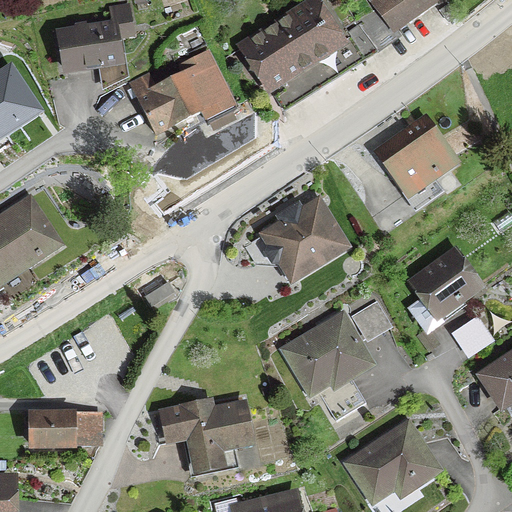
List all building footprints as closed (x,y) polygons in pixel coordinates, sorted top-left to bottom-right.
[(324,0),(315,0),(280,23),(321,84),(362,58),(324,0)] [(396,33),(392,28),(431,0),(379,0),(374,4),(377,9),(352,23),(372,51),(396,33)] [(321,84),(280,23),(240,48),(251,65),(250,72),(257,74),(280,110),(321,84)] [(58,36),(64,72),(118,63),(112,27),(58,36)] [(204,111),(208,120),(231,108),(205,55),(182,66),(186,74),(154,90),(148,77),(133,85),(131,89),(153,136),(204,111)] [(0,136),(41,109),(11,64),(0,71),(0,136)] [(450,165),(421,124),(379,153),(409,194),(450,165)] [(0,276),(20,263),(22,267),(55,245),(27,203),(0,221),(0,276)] [(281,225),(244,248),(255,266),(269,257),(272,262),(279,263),(290,281),(344,248),(316,204),(300,213),(296,206),(277,218),(281,225)] [(440,321),(437,317),(477,289),(452,255),(412,284),(421,298),(408,307),(425,332),(440,321)] [(172,294),(166,284),(143,299),(149,308),(172,294)] [(349,379),(370,366),(341,317),(282,352),(308,395),(327,384),(330,390),(319,397),(334,423),(364,405),(349,379)] [(471,357),(496,341),(481,318),(456,334),(471,357)] [(428,351),(435,346),(424,332),(418,337),(428,351)] [(511,353),(477,377),(500,410),(507,405),(511,413),(511,353)] [(199,406),(152,416),(158,445),(187,439),(194,471),(233,463),(230,448),(249,445),(241,405),(200,414),(199,406)] [(30,415),(31,448),(98,447),(98,415),(30,415)] [(414,485),(435,471),(406,427),(347,465),(371,501),(408,477),(414,485)] [(0,482),(0,511),(10,511),(10,482),(0,482)] [(296,511),(293,496),(234,511),(232,503),(215,507),(215,511),(296,511)]
